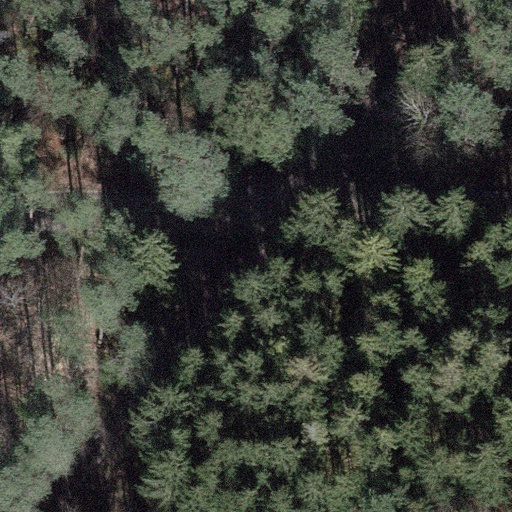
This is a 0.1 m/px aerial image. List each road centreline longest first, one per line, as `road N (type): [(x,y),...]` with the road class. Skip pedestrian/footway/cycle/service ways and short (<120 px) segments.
road 1 (track): [(502,0),(97,511)]
road 2 (track): [(0,193),(511,196)]
